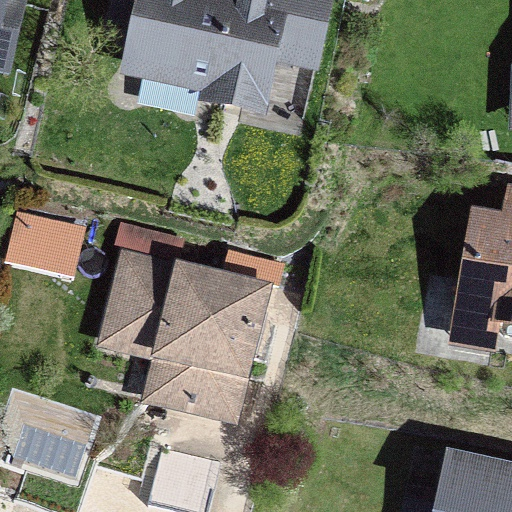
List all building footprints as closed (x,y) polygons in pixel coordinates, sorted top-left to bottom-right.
[(147,0),(133,69),(214,87),(211,97),(257,107),(269,57),(315,67),(329,0),(231,0),(231,4),(214,0),(147,0)] [(511,208),(509,226),(480,221),(463,315),(498,321),(497,325),(505,337),(511,338),(511,208)] [(127,261),(116,305),(145,312),(135,350),(161,357),(150,402),(232,422),(263,295),(127,261)] [(162,449),(148,507),(166,511),(208,511),(221,463),(162,449)] [(511,511),(511,477),(451,465),(441,511),(511,511)]
